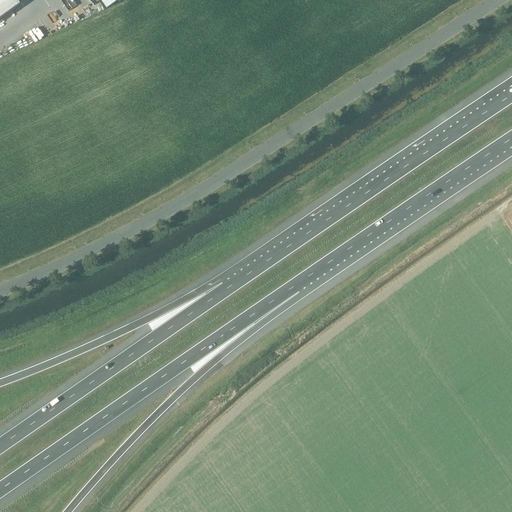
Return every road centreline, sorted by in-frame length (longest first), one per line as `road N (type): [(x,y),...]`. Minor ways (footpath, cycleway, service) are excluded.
road 1 (unclassified): [(0,291),(211,184),(497,0)]
road 2 (motorway): [(0,490),(294,286)]
road 3 (motorway): [(511,94),(227,288)]
road 4 (motorway): [(68,511),(145,425),(294,286)]
road 5 (motorway): [(227,288),(0,446)]
road 6 (motorway): [(294,286),(511,138)]
road 7 (motorway): [(227,288),(0,383)]
